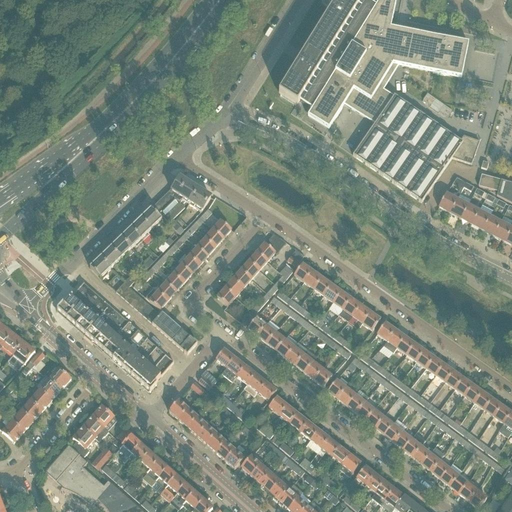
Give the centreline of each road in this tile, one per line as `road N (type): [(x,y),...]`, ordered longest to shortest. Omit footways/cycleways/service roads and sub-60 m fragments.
road 1 (residential): [(511,279),(226,108)]
road 2 (primary): [(0,237),(134,112),(229,0)]
road 3 (residential): [(511,390),(265,216)]
road 4 (primary): [(208,0),(122,101),(0,199)]
road 5 (residential): [(448,511),(220,334)]
road 6 (residential): [(27,307),(176,159)]
road 7 (residential): [(220,334),(191,305),(265,216)]
road 8 (tertiary): [(251,511),(148,419)]
road 9 (residential): [(226,108),(300,0)]
road 10 (residential): [(97,377),(15,474)]
